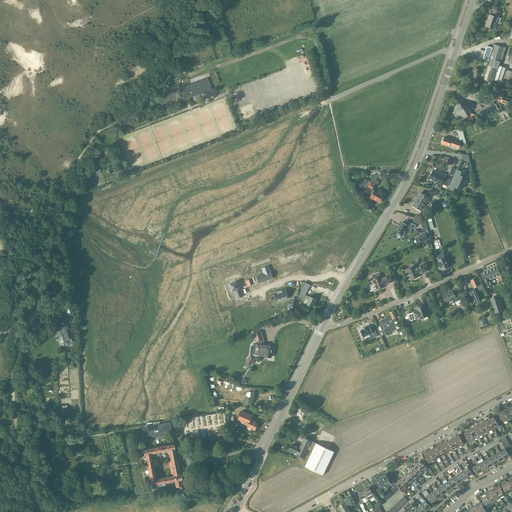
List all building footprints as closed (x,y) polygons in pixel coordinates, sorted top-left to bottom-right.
[(489,15),(485,26),(490,28),(495,29),(497,23),(499,23),(500,19),(499,19),(501,12),(497,11),(495,10),(494,13),(493,13),(492,15),(492,16),(489,15)] [(483,80),(482,80),(488,82),(494,84),(495,81),(501,83),(501,80),(503,77),(505,68),(500,66),(505,48),(506,48),(494,44),(493,48),(487,46),(483,59),(489,61),(488,64),(486,70),(484,75),(483,79),(483,80)] [(467,81),(467,84),(470,85),(471,82),(477,84),(478,82),(479,80),(480,81),(480,79),(479,78),(481,74),(479,74),(480,71),(478,70),(475,69),(473,76),(469,75),(468,78),(467,81)] [(511,71),(505,70),(502,81),(511,84),(511,71)] [(189,98),(211,90),(207,79),(189,85),(187,85),(183,85),(183,87),(181,87),(181,93),(183,92),(184,98),(189,98)] [(500,103),(508,105),(510,99),(502,96),(503,94),(492,90),(489,98),(501,101),(500,103)] [(472,110),(473,105),(458,99),(453,114),(464,118),(469,120),(472,121),(474,115),(471,114),(472,110)] [(479,112),(482,119),(499,111),(498,110),(502,108),(499,103),(496,105),(495,104),(479,112)] [(457,129),(460,140),(465,139),(462,127),(457,129)] [(115,140),(106,130),(105,130),(104,131),(103,133),(101,135),(100,136),(107,145),(113,162),(116,172),(118,178),(119,178),(121,177),(123,177),(125,176),(127,175),(115,140)] [(461,143),(452,139),(452,140),(444,138),(442,144),(450,147),(450,146),(459,149),(461,143)] [(114,166),(107,168),(110,175),(117,174),(114,166)] [(431,175),(429,178),(430,178),(430,179),(434,181),(434,180),(437,182),(436,182),(442,185),(443,185),(448,187),(451,180),(442,176),(443,174),(435,170),(434,172),(433,172),(431,175)] [(464,180),(466,174),(457,170),(448,189),(458,194),(461,188),(463,189),(467,181),(464,180)] [(376,201),(380,203),(385,195),(374,189),(374,190),(372,189),(373,188),(376,184),(371,181),(367,180),(366,183),(365,186),(364,185),(362,189),(363,189),(361,193),(376,202),(376,201)] [(430,195),(437,196),(437,193),(443,194),(445,201),(447,201),(447,197),(445,192),(438,191),(431,190),(430,195)] [(413,206),(422,211),(428,202),(428,203),(430,199),(421,193),(413,206)] [(402,222),(397,233),(404,237),(406,232),(409,234),(413,228),(411,227),(413,224),(407,221),(405,224),(402,222)] [(419,237),(415,239),(418,244),(428,240),(428,241),(432,240),(427,229),(424,231),(425,234),(419,236),(419,237)] [(443,270),(449,268),(442,253),(440,254),(441,257),(438,258),(439,262),(438,263),(440,268),(442,267),(443,270)] [(418,276),(427,272),(424,265),(415,269),(414,267),(405,271),(407,276),(409,275),(412,280),(410,281),(419,277),(418,276)] [(264,274),(256,276),(259,284),(273,279),(271,271),(270,271),(268,266),(262,269),(264,274)] [(497,267),(481,274),(488,288),(492,286),(489,280),(493,278),(493,279),(501,276),(497,267)] [(379,274),(370,278),(371,281),(373,286),(375,285),(377,290),(376,290),(376,291),(385,287),(384,286),(393,282),(390,275),(381,279),(381,277),(379,274)] [(469,292),(472,299),(474,304),(480,301),(476,292),(477,291),(479,291),(479,290),(480,290),(481,290),(482,289),(481,284),(479,285),(476,278),(471,281),(475,289),(469,292)] [(237,282),(230,284),(232,292),(234,291),(237,299),(243,297),(240,289),(237,282)] [(302,288),(298,297),(303,299),(304,298),(306,299),(307,300),(308,301),(306,305),(313,308),(314,304),(315,305),(317,301),(316,301),(316,300),(310,297),(309,297),(305,295),(310,285),(304,282),(301,288),(302,288)] [(285,289),(274,293),(277,303),(288,299),(285,289)] [(443,296),(446,303),(448,306),(460,300),(458,294),(455,295),(453,291),(443,296)] [(497,318),(505,316),(498,296),(490,299),(497,318)] [(292,304),(288,306),(290,310),(295,308),(296,299),(292,299),(292,304)] [(233,303),(235,308),(245,305),(243,300),(233,303)] [(428,317),(424,305),(417,308),(418,311),(407,315),(410,321),(420,318),(421,319),(428,317)] [(390,313),(391,317),(380,322),(385,335),(397,330),(393,319),(397,317),(395,311),(390,313)] [(71,333),(74,332),(72,324),(61,328),(62,330),(60,331),(64,345),(65,345),(66,346),(67,346),(68,346),(69,346),(69,345),(70,344),(74,342),(71,333)] [(372,332),(370,327),(367,328),(367,327),(362,329),(362,330),(360,331),(363,338),(372,334),(374,338),(377,336),(375,331),(372,332)] [(250,355),(245,362),(246,362),(248,364),(250,365),(251,366),(251,365),(252,363),(257,355),(266,356),(266,357),(267,359),(269,359),(270,358),(271,358),(272,349),(273,345),(263,344),(263,342),(261,332),(260,332),(258,332),(253,334),(255,343),(253,343),(253,347),(251,346),(250,354),(250,355)] [(247,426),(247,427),(255,431),(259,423),(251,420),(253,415),(242,411),(237,422),(247,426)] [(499,414),(500,416),(497,418),(501,424),(503,422),(506,421),(506,422),(509,421),(508,419),(504,411),(499,414)] [(494,417),(489,420),(493,429),(496,427),(496,428),(499,427),(500,429),(503,427),(501,424),(497,418),(495,419),(494,417)] [(489,420),(484,423),(489,431),(491,430),(492,431),(494,430),(493,429),(489,420)] [(147,427),(149,438),(172,434),(170,422),(147,427)] [(484,423),(479,425),(484,434),(486,433),(487,434),(489,432),(489,431),(484,423)] [(479,425),(474,428),(479,437),(481,435),(482,436),(484,435),(484,434),(479,425)] [(474,428),(469,431),(474,439),(476,438),(477,439),(479,438),(479,437),(474,428)] [(469,431),(464,434),(465,435),(462,437),(466,443),(467,445),(469,443),(474,440),(474,439),(469,431)] [(458,435),(453,438),(458,447),(461,445),(461,446),(464,445),(466,443),(462,437),(460,438),(458,435)] [(298,446),(297,447),(292,445),(289,451),(297,454),(297,455),(303,458),(307,450),(311,451),(311,450),(313,451),(305,467),(323,476),(334,452),(316,444),(311,441),(305,438),(300,447),(298,446)] [(453,438),(449,441),(453,449),(456,448),(456,449),(459,448),(458,447),(453,438)] [(449,441),(444,443),(448,452),(451,451),(451,452),(454,451),(453,449),(449,441)] [(444,443),(439,446),(443,455),(446,453),(446,454),(449,453),(448,452),(444,443)] [(155,492),(167,490),(166,486),(166,483),(174,482),(175,484),(176,488),(180,487),(180,489),(183,489),(181,480),(182,479),(181,475),(180,475),(175,449),(175,450),(174,444),(143,450),(144,456),(145,456),(150,480),(150,481),(152,486),(153,486),(155,492)] [(439,446),(434,449),(438,457),(441,456),(442,457),(444,456),(443,455),(439,446)] [(434,449),(429,452),(433,460),(436,459),(437,460),(439,459),(438,457),(434,449)] [(505,449),(499,452),(504,460),(509,457),(509,456),(507,453),(506,450),(505,449)] [(433,460),(429,452),(424,454),(428,463),(431,461),(432,463),(434,461),(433,460)] [(499,452),(494,455),(498,463),(504,460),(499,452)] [(494,455),(489,458),(493,466),(498,463),(494,455)] [(424,458),(416,465),(423,472),(425,470),(425,471),(428,469),(429,468),(424,458)] [(489,458),(483,461),(487,469),(493,466),(489,458)] [(483,461),(478,464),(482,472),(487,469),(483,461)] [(482,472),(478,464),(472,467),(476,475),(482,472)] [(416,465),(412,469),(419,476),(421,474),(422,475),(423,473),(423,472),(416,465)] [(467,467),(462,471),(467,478),(472,474),(467,467)] [(412,469),(408,473),(415,480),(417,478),(417,479),(419,477),(419,476),(412,469)] [(462,471),(457,475),(462,482),(467,478),(462,471)] [(408,473),(404,477),(411,484),(413,482),(414,483),(415,481),(415,480),(408,473)] [(386,474),(380,477),(385,486),(390,484),(393,487),(394,486),(395,485),(395,484),(392,481),(391,480),(391,479),(389,481),(389,480),(386,474)] [(457,475),(452,478),(457,485),(462,482),(457,475)] [(380,477),(375,480),(379,489),(385,486),(380,477)] [(404,477),(400,481),(407,488),(409,486),(409,487),(411,485),(411,484),(404,477)] [(449,480),(447,482),(452,489),(457,485),(452,478),(451,477),(448,479),(449,480)] [(407,488),(400,481),(396,485),(403,492),(405,490),(405,491),(407,489),(407,488)] [(447,482),(442,485),(447,492),(452,489),(447,482)] [(511,493),(506,482),(501,485),(507,495),(511,493)] [(442,485),(437,489),(442,496),(447,492),(442,485)] [(499,486),(494,489),(500,499),(505,496),(499,486)] [(369,488),(363,490),(365,494),(367,496),(365,497),(367,501),(374,497),(371,491),(369,488)] [(437,489),(432,493),(436,500),(442,496),(437,489)] [(494,489),(490,491),(495,501),(500,499),(494,489)] [(359,495),(355,497),(358,502),(360,505),(362,504),(367,501),(365,497),(367,496),(365,494),(363,490),(358,493),(359,495)] [(490,491),(485,494),(490,504),(495,501),(490,491)] [(436,500),(432,493),(429,494),(426,496),(431,503),(436,500)] [(490,504),(485,494),(480,496),(486,507),(490,504)] [(345,503),(339,506),(341,510),(342,511),(348,508),(347,507),(345,504),(349,502),(347,500),(344,501),(345,503)] [(424,501),(420,505),(426,511),(430,507),(424,501)] [(486,511),(481,503),(476,505),(479,511),(486,511)]
